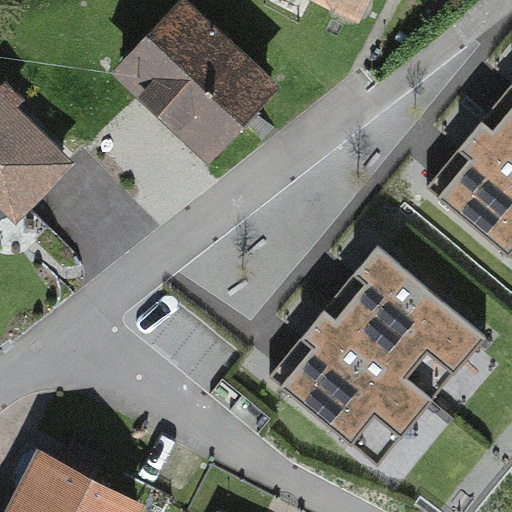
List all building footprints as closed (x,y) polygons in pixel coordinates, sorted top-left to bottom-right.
[(281,88),(186,0),(180,0),(112,73),(209,164),(281,88)] [(311,0),(357,24),(369,0),(311,0)] [(0,207),(19,225),(79,163),(0,88),(0,207)] [(511,110),(494,132),(511,147),(511,110)] [(511,248),(511,147),(494,132),(482,122),(459,150),(471,161),(440,198),(508,254),(511,248)] [(427,352),(454,374),(485,336),(379,248),(356,275),(368,285),(337,323),(404,379),(427,352)] [(373,418),(400,441),(432,402),(404,379),(337,323),(325,313),(302,342),(314,352),(283,389),(351,445),(373,418)] [(142,511),(145,507),(38,450),(4,511),(142,511)]
